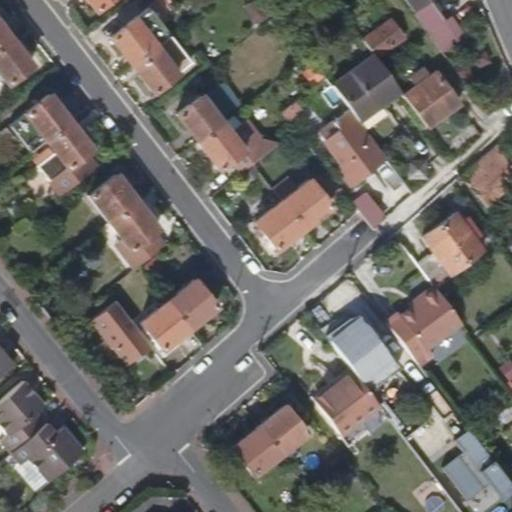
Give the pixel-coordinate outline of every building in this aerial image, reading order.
[(88,0),(96,9),(108,0),(88,0)] [(269,0),(251,0),(243,6),(255,24),(276,9),(269,0)] [(408,0),(415,9),(414,10),(443,51),(465,35),(452,16),(445,21),(429,0),(408,0)] [(133,63),(172,34),(151,7),(112,36),(133,63)] [(280,14),(269,23),(278,34),(289,26),(280,14)] [(376,55),(404,34),(392,17),(363,38),(376,55)] [(0,45),(10,38),(0,25),(0,45)] [(154,91),(193,61),(172,34),(133,63),(154,91)] [(31,65),(10,38),(0,45),(0,73),(7,83),(31,65)] [(402,92),(376,56),(335,87),(361,122),(402,92)] [(317,64),(304,74),(315,87),(327,77),(317,64)] [(459,101),(436,69),(403,94),(426,125),(459,101)] [(204,98),(201,95),(177,113),(198,141),(222,123),(242,107),(224,83),(204,98)] [(46,139),(69,121),(48,94),(10,124),(31,151),(46,139)] [(296,102),(284,111),(291,121),(303,111),(296,102)] [(320,141),(336,162),(357,146),(347,132),(359,123),(349,109),(331,123),(336,129),(320,141)] [(97,166),(86,152),(91,149),(69,121),(46,139),(55,152),(38,165),(61,195),(97,166)] [(243,150),(222,123),(198,141),(219,168),(243,150)] [(383,155),(359,123),(347,132),(357,146),(336,162),(349,181),(383,155)] [(500,173),(511,164),(511,165),(511,145),(503,152),(496,143),(458,176),(483,205),(508,184),(500,173)] [(137,201),(116,174),(92,193),(113,220),(137,201)] [(330,205),(310,178),(282,199),(303,226),(330,205)] [(276,247),(303,226),(282,199),(255,220),(276,247)] [(156,230),(158,228),(137,201),(113,220),(110,222),(122,237),(131,249),(156,230)] [(483,248),(456,212),(424,236),(435,251),(418,263),(433,284),(483,248)] [(152,255),(166,244),(156,230),(131,249),(122,237),(114,244),(133,269),(140,264),(152,255)] [(152,255),(140,264),(150,277),(162,267),(152,255)] [(216,305),(195,278),(168,300),(189,327),(216,305)] [(462,322),(433,284),(417,297),(420,300),(412,306),(401,314),(398,310),(385,320),(420,366),(434,355),(428,348),(462,322)] [(420,300),(417,297),(409,302),(412,306),(420,300)] [(126,363),(150,345),(115,299),(91,318),(126,363)] [(163,348),(189,327),(168,300),(141,321),(163,348)] [(0,371),(10,363),(0,351),(0,371)] [(359,378),(351,368),(313,400),(340,435),(378,404),(359,378)] [(43,421),(34,410),(41,404),(20,379),(0,396),(0,429),(3,433),(0,436),(0,441),(8,450),(43,421)] [(280,453),(308,431),(286,403),(258,425),(280,453)] [(511,406),(503,414),(511,424),(511,406)] [(80,450),(60,426),(53,432),(43,421),(8,450),(18,462),(23,457),(43,480),(44,481),(80,450)] [(280,453),(258,425),(232,446),(253,474),(280,453)] [(500,498),(511,488),(511,483),(469,428),(455,439),(462,448),(456,452),(455,450),(439,463),(463,495),(485,478),(500,498)] [(23,457),(18,462),(11,468),(30,491),(43,480),(23,457)]
